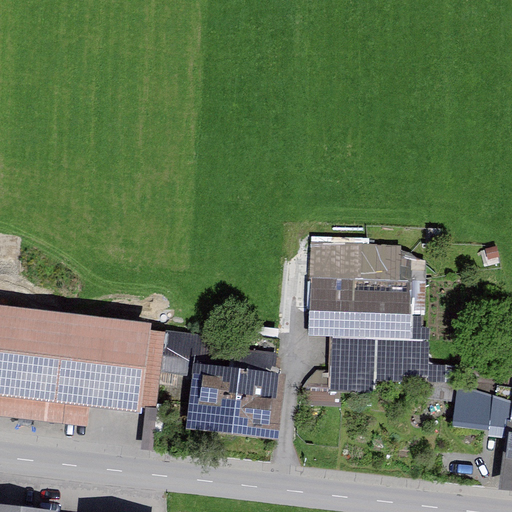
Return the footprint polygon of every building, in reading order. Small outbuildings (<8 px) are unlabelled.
[(410,289),(309,285),(307,333),(408,337),(410,289)] [(142,328),(0,310),(0,392),(132,409),(142,328)] [(257,344),(257,355),(280,355),(280,344),(257,344)] [(313,387),(369,388),(369,366),(313,365),(313,387)] [(263,376),(189,366),(180,431),(253,442),(263,376)] [(178,397),(145,398),(146,443),(180,441),(178,397)] [(495,485),(511,487),(511,424),(507,424),(504,423),(495,485)]
